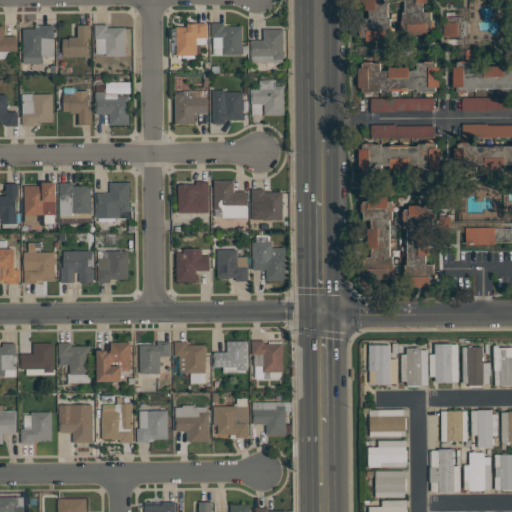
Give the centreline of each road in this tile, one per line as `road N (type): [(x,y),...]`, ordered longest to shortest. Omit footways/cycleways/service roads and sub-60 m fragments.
road 1 (residential): [(0,314),(327,311)]
road 2 (residential): [(146,0),(154,314)]
road 3 (residential): [(0,473),(262,475)]
road 4 (residential): [(0,157),(257,153)]
road 5 (secondary): [(323,0),(326,195)]
road 6 (residential): [(327,311),(511,313)]
road 7 (secondary): [(327,311),(329,433)]
